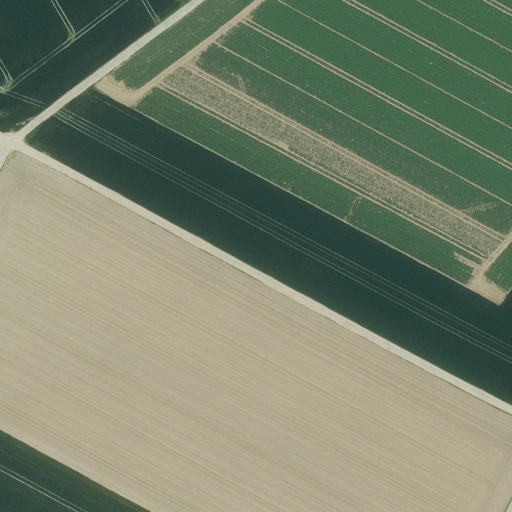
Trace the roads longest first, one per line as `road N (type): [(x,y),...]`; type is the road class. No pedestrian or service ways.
road 1 (track): [(9,141),(511,411)]
road 2 (track): [(9,141),(190,0)]
